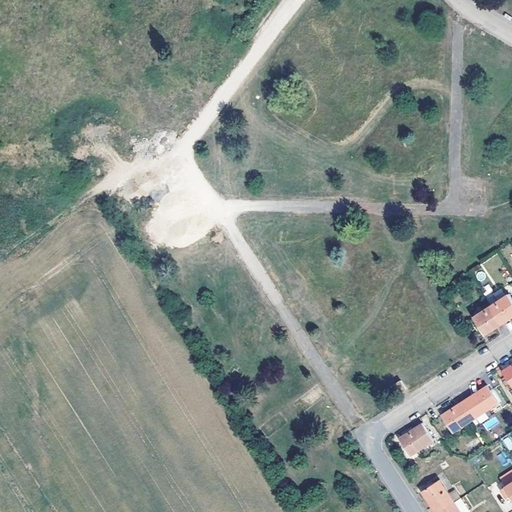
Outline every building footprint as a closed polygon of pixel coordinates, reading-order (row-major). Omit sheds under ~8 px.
[(492,306),(503,323),(511,317),(511,298),(509,294),(492,306)] [(486,335),(503,323),(492,306),(474,318),(486,335)] [(511,365),(503,371),(511,384),(511,365)] [(401,381),(397,384),(393,387),(398,395),(407,389),(401,381)] [(465,400),(476,418),(499,403),(488,385),(465,400)] [(454,432),(476,418),(465,400),(443,415),(454,432)] [(486,430),(499,423),(496,416),(482,423),(486,430)] [(423,423),(400,438),(412,456),(435,440),(423,423)] [(511,439),(510,435),(503,439),(509,451),(511,449),(511,439)] [(503,452),(497,455),(503,466),(509,462),(503,452)] [(437,511),(439,511),(456,502),(441,479),(423,490),(437,511)] [(462,511),(456,502),(439,511),(462,511)]
